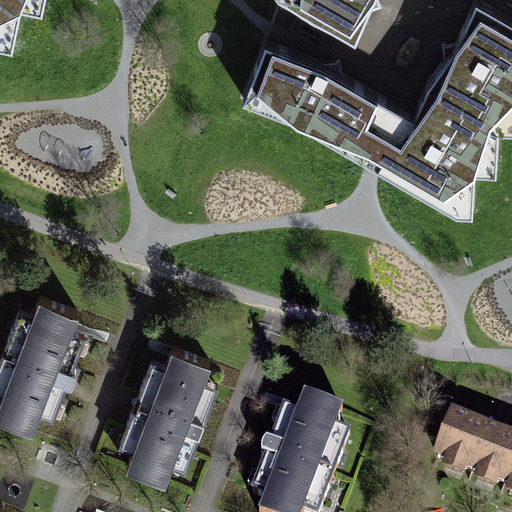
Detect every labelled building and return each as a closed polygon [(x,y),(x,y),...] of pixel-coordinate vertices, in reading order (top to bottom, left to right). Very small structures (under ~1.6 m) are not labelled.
[(0,0),(0,43),(12,46),(21,5),(42,8),(43,0),(0,0)] [(287,0),(355,38),(367,11),(381,5),(379,0),(287,0)] [(427,83),(499,128),(511,127),(511,18),(479,0),(474,0),(456,41),(441,43),(444,58),(427,83)] [(382,167),(414,114),(322,61),(266,40),(243,97),(295,117),(382,167)] [(499,128),(427,83),(414,114),(382,167),(448,205),(456,210),(473,211),(474,169),(496,170),(499,128)] [(80,308),(42,294),(0,403),(0,414),(34,428),(51,386),(74,329),(80,308)] [(211,351),(172,336),(144,406),(125,454),(165,469),(211,351)] [(303,511),(346,400),(304,384),(271,471),(259,505),(278,511),(303,511)] [(511,427),(457,405),(435,467),(511,493),(511,427)]
